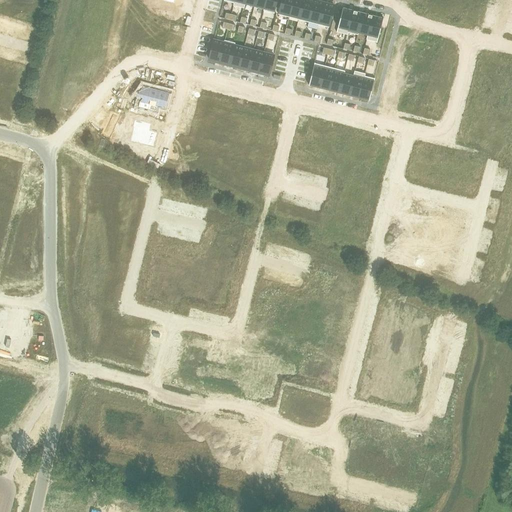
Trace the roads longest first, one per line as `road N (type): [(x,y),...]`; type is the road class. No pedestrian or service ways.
road 1 (residential): [(394,187),(340,401)]
road 2 (residential): [(340,401),(419,420),(445,317)]
road 3 (residential): [(46,149),(133,62),(183,72)]
road 4 (residential): [(172,318),(123,306),(153,187)]
road 5 (residential): [(46,149),(53,301)]
road 6 (residential): [(63,365),(16,452),(7,488)]
